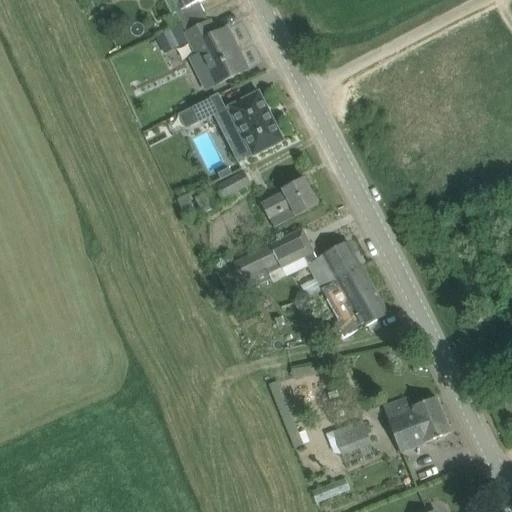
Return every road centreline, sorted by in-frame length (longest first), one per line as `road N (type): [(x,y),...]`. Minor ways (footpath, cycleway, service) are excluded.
road 1 (track): [(46,0),(269,511)]
road 2 (tertiary): [(511,499),(307,88)]
road 3 (track): [(426,326),(385,343),(235,371),(212,410),(225,511)]
road 4 (unclassified): [(307,88),(484,0)]
